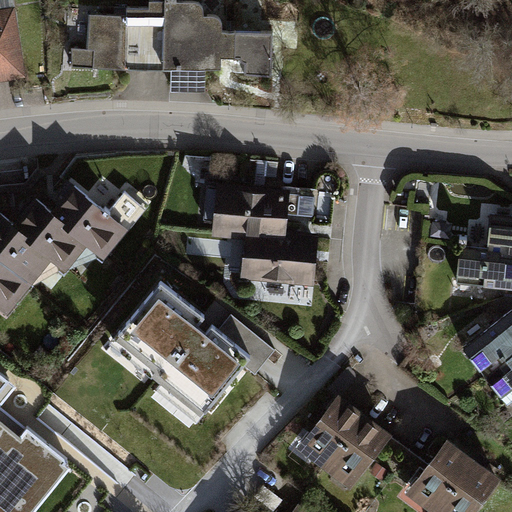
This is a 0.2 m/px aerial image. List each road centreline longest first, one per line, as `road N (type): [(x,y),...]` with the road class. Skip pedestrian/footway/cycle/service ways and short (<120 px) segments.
road 1 (residential): [(376,143),(365,292),(326,366),(182,511)]
road 2 (residential): [(0,134),(218,126),(376,143)]
road 3 (unknown): [(27,400),(171,511)]
road 4 (residential): [(376,143),(511,149)]
